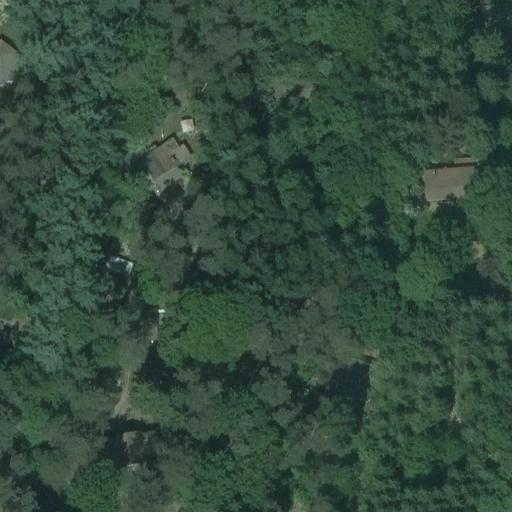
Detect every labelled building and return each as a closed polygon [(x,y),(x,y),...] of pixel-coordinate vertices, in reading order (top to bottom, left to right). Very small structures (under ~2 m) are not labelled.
[(511,2),(503,5),(508,27),(511,25),(511,2)] [(275,125),(319,105),(305,74),(261,94),(275,125)] [(159,194),(193,170),(170,138),(136,162),(159,194)] [(425,205),(491,201),(489,167),(422,172),(425,205)] [(333,399),(365,413),(382,371),(350,358),(333,399)] [(109,480),(144,472),(134,433),(100,442),(109,480)]
